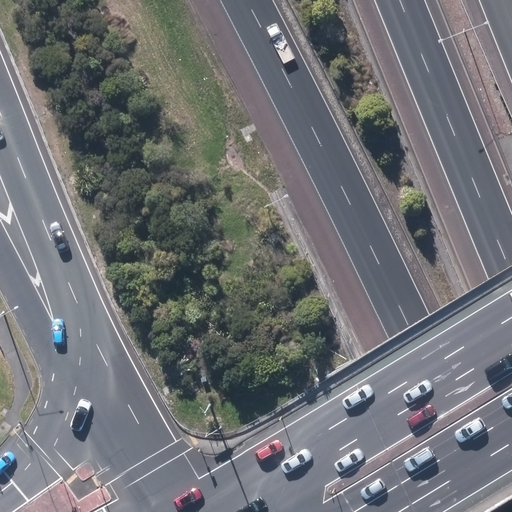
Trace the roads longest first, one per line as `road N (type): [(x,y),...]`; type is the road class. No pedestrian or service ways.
road 1 (motorway): [(496,511),(257,0)]
road 2 (motorway): [(511,290),(396,0)]
road 3 (secondary): [(274,449),(511,313)]
road 4 (motorway): [(63,303),(0,134)]
road 5 (secondary): [(145,511),(84,361)]
road 6 (secondary): [(0,491),(46,455),(72,413),(84,361)]
road 7 (secondary): [(511,433),(381,511)]
road 8 (secondary): [(166,511),(274,449)]
